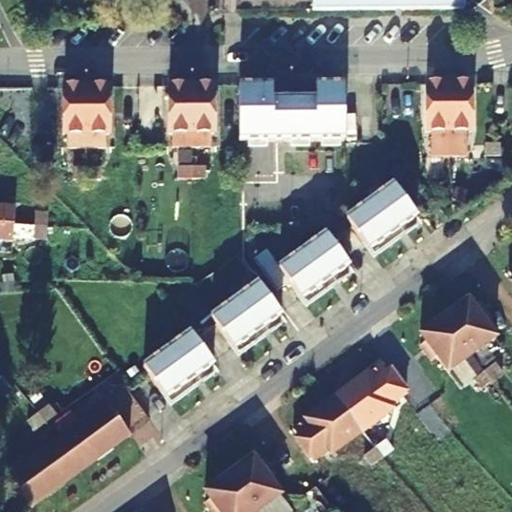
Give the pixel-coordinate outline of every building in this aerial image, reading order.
[(312,0),(312,11),(463,9),(462,0),(312,0)] [(448,83),(426,83),(426,130),(432,130),(432,156),(449,156),(448,83)] [(471,83),(448,83),(449,156),(466,156),(466,130),(471,130),(471,83)] [(345,140),(344,84),(316,84),(316,97),(273,98),(273,85),(239,85),(239,141),(345,140)] [(189,85),(168,85),(168,132),(171,132),(171,146),(190,146),(189,85)] [(189,85),(190,146),(210,145),(210,132),(213,132),(213,85),(189,85)] [(84,86),(62,86),(62,133),(65,133),(65,147),(84,146),(84,86)] [(107,86),(84,86),(84,146),(104,146),(104,133),(107,133),(107,86)] [(499,144),(486,143),(486,156),(499,156),(499,144)] [(190,165),(176,165),(176,178),(190,178),(190,165)] [(203,165),(190,165),(190,178),(203,178),(203,165)] [(85,166),(71,166),(71,179),(85,179),(85,166)] [(98,166),(85,166),(85,179),(98,179),(98,166)] [(392,186),(345,220),(372,258),(399,239),(395,233),(415,218),(392,186)] [(0,222),(12,223),(14,206),(0,204),(0,222)] [(40,212),(39,225),(51,226),(52,213),(40,212)] [(0,222),(0,239),(11,240),(12,223),(0,222)] [(39,225),(38,238),(50,239),(51,226),(39,225)] [(287,284),(304,308),(331,288),(327,282),(347,267),(324,236),(277,270),(264,252),(251,262),(275,294),(287,284)] [(209,320),(237,357),(264,338),(259,332),(280,317),(257,285),(209,320)] [(473,309),(468,302),(450,316),(465,336),(459,340),(471,356),(472,357),(495,340),(484,324),(489,320),(478,305),(473,309)] [(444,319),(420,337),(435,357),(448,374),(472,357),(471,356),(459,340),(465,336),(450,316),(444,319)] [(191,381),(212,366),(189,335),(141,369),(169,407),(196,387),(191,381)] [(484,374),(492,382),(502,374),(494,365),(484,374)] [(365,374),(351,385),(378,421),(385,417),(396,431),(410,421),(417,430),(425,424),(387,370),(371,382),(365,374)] [(474,382),(482,391),(492,382),(484,374),(474,382)] [(361,431),(362,433),(370,427),(380,438),(383,436),(392,448),(403,440),(396,431),(385,417),(378,421),(351,385),(335,396),(361,431)] [(361,431),(335,396),(317,409),(302,420),(303,421),(292,429),(297,436),(295,439),(312,461),(327,451),(329,455),(361,431)] [(86,418),(56,439),(80,472),(128,437),(102,402),(84,415),(86,418)] [(44,423),(55,414),(47,404),(36,413),(44,423)] [(33,430),(44,423),(36,413),(26,421),(33,430)] [(23,459),(5,472),(31,508),(80,472),(56,439),(25,462),(23,459)] [(374,448),(381,458),(392,450),(384,440),(374,448)] [(363,456),(370,466),(381,458),(374,448),(363,456)] [(251,460),(233,473),(249,494),(243,498),(252,511),(259,511),(279,498),(268,482),(273,478),(262,463),(257,467),(251,460)] [(228,476),(203,495),(216,511),(252,511),(243,498),(249,494),(233,473),(228,476)]
